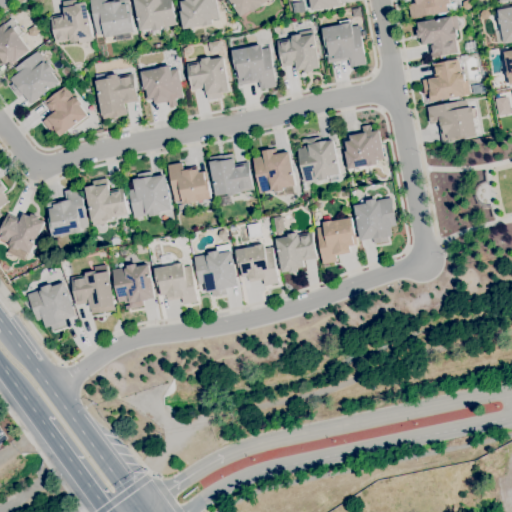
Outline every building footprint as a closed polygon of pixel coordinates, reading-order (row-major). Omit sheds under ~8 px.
[(79,43),(79,39),(56,43),(51,16),(65,14),(63,1),(70,0),(77,0),(78,3),(86,2),(92,36),(93,41),(79,43)] [(105,37),(105,33),(97,34),(90,0),(107,0),(108,2),(116,0),(128,0),(134,31),(105,37)] [(154,30),(153,28),(140,30),(134,0),(172,0),(177,25),(161,28),(161,29),(154,30)] [(184,29),(180,11),(178,0),(181,0),(181,1),(186,0),(215,0),(219,18),(212,20),(213,24),(203,26),(203,25),(184,29)] [(241,17),(229,0),(267,0),(261,5),(262,6),(253,12),(251,10),(241,17)] [(312,11),(310,0),(338,0),(339,5),(329,7),(329,8),(312,11)] [(411,18),(409,4),(414,3),(413,0),(450,0),(451,3),(446,4),(447,12),(411,18)] [(511,42),(504,44),(501,30),(500,30),(498,22),(499,22),(499,19),(498,19),(498,18),(499,17),(498,9),(511,6),(511,42)] [(353,17),(352,9),(359,7),(361,15),(353,17)] [(431,58),(429,44),(423,45),(421,37),(419,37),(417,30),(418,29),(417,22),(451,16),(451,17),(455,17),(457,28),(456,28),(457,37),(455,37),(455,39),(453,39),(454,40),(455,40),(458,53),(431,58)] [(7,68),(2,62),(0,63),(0,26),(4,23),(5,24),(11,19),(23,33),(19,36),(30,50),(17,61),(7,68)] [(350,67),(349,59),(329,63),(327,56),(327,57),(325,47),(326,47),(322,28),(340,24),(339,21),(349,20),(350,22),(351,22),(352,26),(359,25),(367,64),(350,67)] [(36,36),(29,36),(28,29),(33,26),(39,30),(36,36)] [(305,73),(304,69),(297,71),(296,64),(283,67),(278,40),(291,38),(293,38),(293,35),(300,34),(300,31),(313,29),(314,34),(313,34),(320,68),(313,69),(313,71),(305,73)] [(210,52),(208,42),(220,40),(222,49),(210,52)] [(260,90),(259,82),(239,85),(238,79),(237,79),(235,68),(236,68),(233,50),(261,45),(262,48),(269,47),(277,87),(260,90)] [(31,104),(24,93),(19,97),(11,85),(14,82),(11,78),(18,73),(15,68),(37,51),(45,60),(44,61),(46,63),(48,61),(55,70),(52,72),(60,82),(31,104)] [(208,100),(207,94),(206,87),(192,90),(188,63),(200,61),(200,59),(211,57),(211,59),(223,57),(229,91),(222,92),(223,97),(208,100)] [(431,102),(430,94),(425,95),(422,80),(435,77),(433,64),(458,59),(461,72),(461,74),(464,73),(466,82),(467,82),(470,94),(431,102)] [(169,107),(168,101),(156,104),(155,99),(146,100),(141,71),(160,68),(160,67),(170,65),(171,70),(178,68),(184,97),(176,98),(177,105),(169,107)] [(103,120),(103,115),(102,116),(95,81),(108,78),(107,76),(118,74),(119,76),(133,73),(138,101),(125,103),(126,109),(127,114),(120,116),(103,120)] [(473,94),(471,85),(483,83),(485,92),(473,94)] [(61,136),(56,130),(51,133),(43,121),(53,113),(45,102),(66,86),(73,97),(74,97),(75,98),(77,96),(82,104),(80,105),(88,116),(61,136)] [(442,142),(438,122),(431,123),(428,107),(467,100),(468,107),(472,106),(472,108),(475,107),(477,117),(473,118),(477,135),(458,139),(449,141),(449,140),(448,140),(448,141),(442,142)] [(348,169),(345,153),(343,140),(345,140),(346,141),(351,140),(350,135),(363,133),(362,126),(370,124),(371,131),(379,129),(384,159),(377,160),(378,164),(367,166),(348,169)] [(304,181),(298,149),(303,147),(303,146),(308,145),(308,142),(302,143),(301,139),(307,138),(308,139),(319,136),(321,142),(327,140),(327,141),(334,140),(340,173),(327,176),(328,179),(319,180),(318,179),(304,181)] [(285,196),(284,190),(274,192),(274,191),(260,193),(254,158),(263,156),(262,150),(273,149),(274,154),(289,151),(295,185),(294,185),(294,187),(295,187),(296,194),(285,196)] [(228,196),(228,194),(216,196),(209,158),(233,153),(234,158),(235,164),(249,162),(254,189),(239,192),(239,194),(228,196)] [(183,204),(182,200),(175,201),(168,165),(182,162),(184,170),(194,168),(194,169),(199,168),(200,172),(205,171),(207,180),(208,180),(212,198),(183,204)] [(135,217),(129,189),(135,188),(133,179),(138,178),(138,174),(151,171),(152,177),(165,174),(171,209),(159,212),(160,214),(149,216),(149,215),(135,217)] [(93,226),(92,221),(85,187),(94,185),(93,181),(107,178),(108,184),(109,184),(110,190),(123,188),(128,214),(113,217),(114,219),(106,221),(107,223),(93,226)] [(0,208),(0,181),(1,181),(7,189),(2,193),(9,201),(0,208)] [(52,238),(49,221),(48,221),(46,209),(47,209),(46,202),(59,200),(59,202),(66,201),(64,191),(81,188),(88,225),(87,225),(87,227),(81,228),(81,232),(52,238)] [(374,243),(373,238),(360,241),(354,205),(366,203),(366,200),(377,198),(377,201),(379,201),(379,200),(392,197),(397,225),(391,226),(393,236),(388,237),(388,241),(374,243)] [(30,253),(19,248),(18,249),(10,245),(11,243),(0,238),(0,230),(8,213),(20,219),(23,213),(30,216),(32,213),(39,216),(38,218),(45,222),(35,243),(39,245),(37,250),(32,248),(30,253)] [(276,232),(273,218),(282,216),(285,230),(276,232)] [(323,264),(317,227),(324,226),(323,222),(333,220),(333,221),(353,217),(356,235),(355,235),(357,245),(350,246),(351,252),(337,255),(338,262),(323,264)] [(250,238),(247,225),(260,222),(262,236),(250,238)] [(290,273),(290,271),(282,273),(276,239),(289,236),(288,234),(297,232),(297,234),(298,234),(299,237),(312,234),(313,240),(315,240),(317,250),(315,250),(317,258),(304,261),(305,267),(297,268),(298,271),(290,273)] [(269,287),(269,285),(265,286),(264,279),(250,282),(249,275),(241,277),(236,250),(256,246),(256,245),(264,244),(265,248),(272,247),(279,283),(277,283),(277,285),(269,287)] [(213,296),(212,292),(207,293),(205,283),(199,284),(194,256),(209,254),(208,252),(219,250),(220,253),(232,251),(238,286),(226,288),(227,293),(213,296)] [(188,305),(188,304),(184,304),(183,298),(168,301),(167,294),(159,296),(158,286),(155,267),(183,262),(184,267),(191,266),(198,301),(196,302),(197,304),(188,305)] [(126,309),(125,306),(131,305),(130,302),(125,303),(125,301),(118,302),(112,270),(127,267),(127,265),(136,264),(137,266),(149,264),(155,298),(149,299),(143,300),(144,305),(126,309)] [(92,313),(89,302),(77,305),(71,277),(85,274),(85,273),(96,270),(96,273),(108,271),(115,305),(114,305),(115,310),(99,313),(98,312),(92,313)] [(66,282),(63,274),(68,272),(71,280),(66,282)] [(53,330),(51,326),(46,328),(43,319),(37,321),(28,294),(42,289),(41,287),(51,283),(52,286),(64,282),(76,316),(65,320),(66,325),(53,330)]
